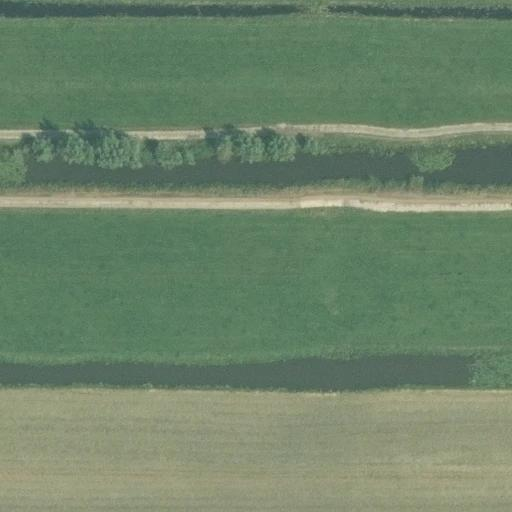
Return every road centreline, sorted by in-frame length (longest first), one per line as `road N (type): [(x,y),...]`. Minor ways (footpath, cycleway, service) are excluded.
road 1 (track): [(511,129),(0,135)]
road 2 (track): [(511,209),(0,204)]
